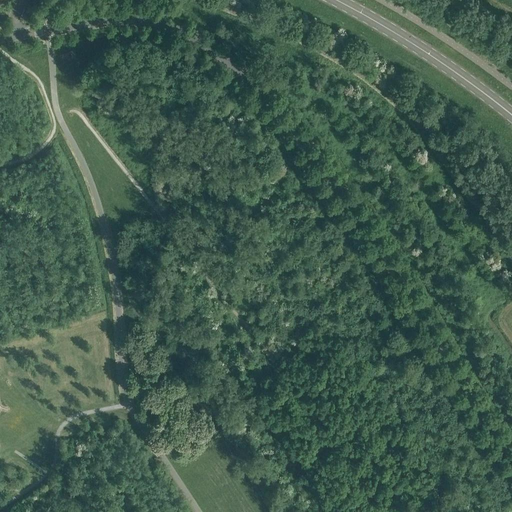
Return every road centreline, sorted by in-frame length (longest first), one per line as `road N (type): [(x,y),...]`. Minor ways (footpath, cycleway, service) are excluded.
road 1 (tertiary): [(511,459),(362,219),(286,120),(227,60),(172,27),(132,18),(0,35)]
road 2 (unknown): [(383,511),(349,449),(77,111),(52,115)]
road 3 (primary): [(511,115),(424,50),(336,0)]
road 4 (unknown): [(0,52),(35,76),(53,121),(36,152),(0,164)]
